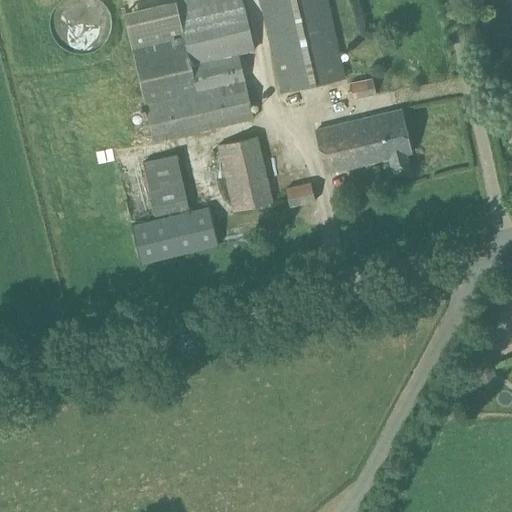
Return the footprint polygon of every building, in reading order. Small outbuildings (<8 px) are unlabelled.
[(152,142),(253,118),(244,81),(238,55),(254,50),(243,5),(242,0),(178,0),(124,13),(152,142)] [(258,0),(280,94),(345,78),(326,0),(258,0)] [(352,98),(375,94),(372,79),(349,83),(352,98)] [(405,154),(410,153),(400,110),(315,130),(325,173),(388,158),(392,174),(408,170),(405,154)] [(232,212),(272,203),(257,136),(217,144),(232,212)] [(289,206),(314,201),(310,182),(285,188),(289,206)] [(140,264),(218,245),(209,206),(131,225),(140,264)] [(483,341),(466,348),(480,386),(497,380),(483,341)]
